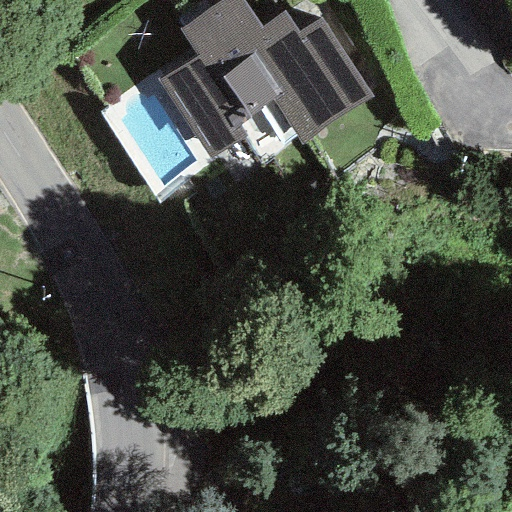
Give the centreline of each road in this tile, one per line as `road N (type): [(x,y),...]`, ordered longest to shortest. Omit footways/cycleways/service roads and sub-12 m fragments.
road 1 (tertiary): [(123,511),(128,428),(107,331),(63,229),(0,133)]
road 2 (residential): [(424,0),(511,98)]
